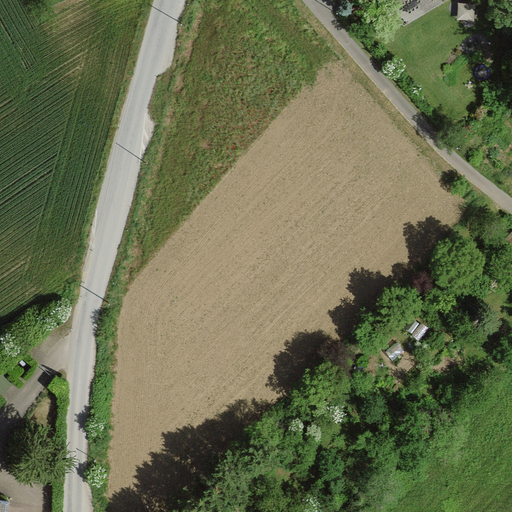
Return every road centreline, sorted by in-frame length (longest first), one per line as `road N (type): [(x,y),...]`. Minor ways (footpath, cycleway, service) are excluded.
road 1 (unclassified): [(170,0),(95,283),(79,511)]
road 2 (unclassified): [(311,0),(438,143),(511,205)]
